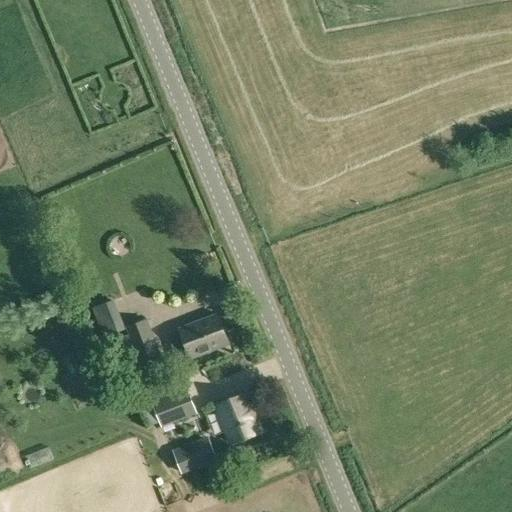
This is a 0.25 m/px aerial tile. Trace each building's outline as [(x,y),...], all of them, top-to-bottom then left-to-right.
[(229,344),(217,314),(182,328),(186,339),(172,345),(179,363),(193,358),(229,344)] [(160,353),(147,320),(127,327),(140,361),(160,353)] [(187,389),(153,401),(161,421),(171,418),(173,422),(196,413),(187,389)] [(216,405),(231,443),(261,431),(246,394),(216,405)] [(176,452),(184,473),(219,461),(211,439),(176,452)]
